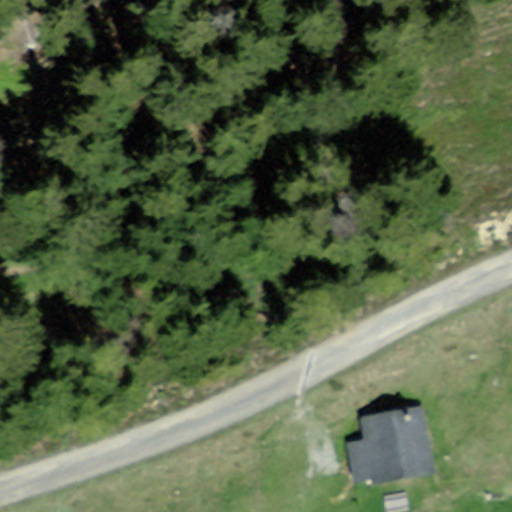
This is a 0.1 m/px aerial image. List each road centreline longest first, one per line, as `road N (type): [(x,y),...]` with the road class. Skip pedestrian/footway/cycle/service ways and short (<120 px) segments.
road 1 (track): [(0,491),(305,376)]
road 2 (track): [(305,376),(429,304),(511,268)]
